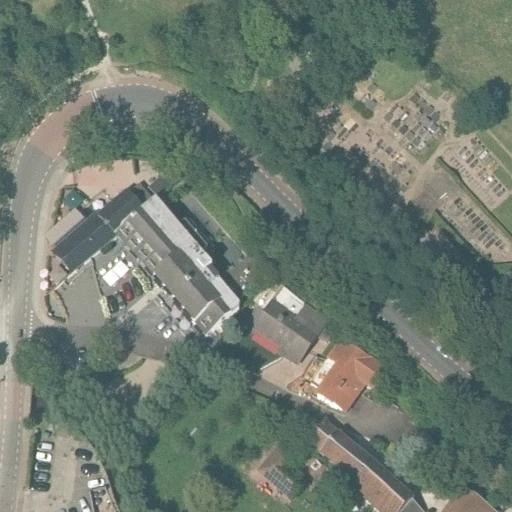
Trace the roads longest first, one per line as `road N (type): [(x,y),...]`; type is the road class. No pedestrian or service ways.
road 1 (tertiary): [(13,333),(21,211),(41,151),(96,106),(151,100),(224,147),(430,353),(511,420)]
road 2 (unclassified): [(13,333),(134,342),(196,358),(402,448),(510,511)]
road 3 (tertiary): [(2,511),(13,333)]
